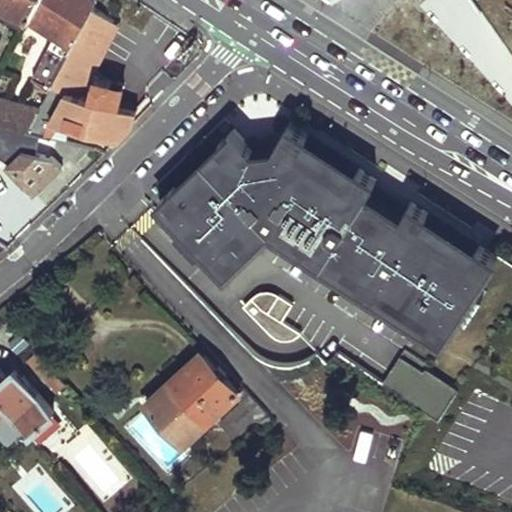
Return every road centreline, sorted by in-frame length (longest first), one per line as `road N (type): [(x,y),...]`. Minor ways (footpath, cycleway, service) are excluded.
road 1 (residential): [(261,20),(110,175),(0,271)]
road 2 (secondary): [(261,20),(511,183)]
